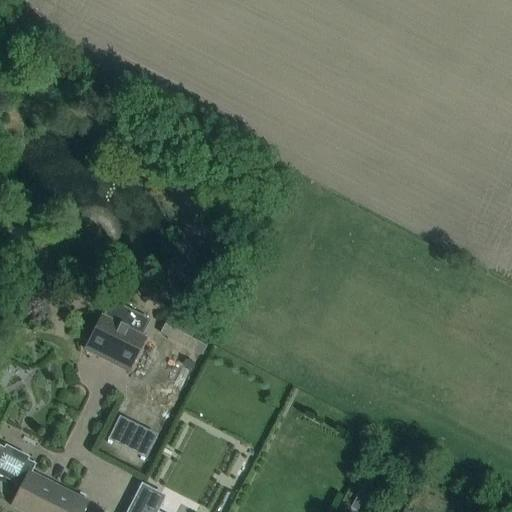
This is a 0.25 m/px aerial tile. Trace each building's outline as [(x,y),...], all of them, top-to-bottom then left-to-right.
[(101,314),(88,341),(133,364),(147,338),(141,335),(102,315),(101,314)] [(29,472),(30,472),(34,464),(26,460),(27,457),(6,446),(4,449),(0,446),(0,473),(22,484),(29,472)] [(81,511),(87,502),(30,472),(29,472),(22,484),(12,504),(26,511),(81,511)] [(141,485),(131,506),(127,511),(146,511),(156,493),(141,485)] [(360,491),(350,510),(354,511),(363,511),(371,497),(360,491)]
